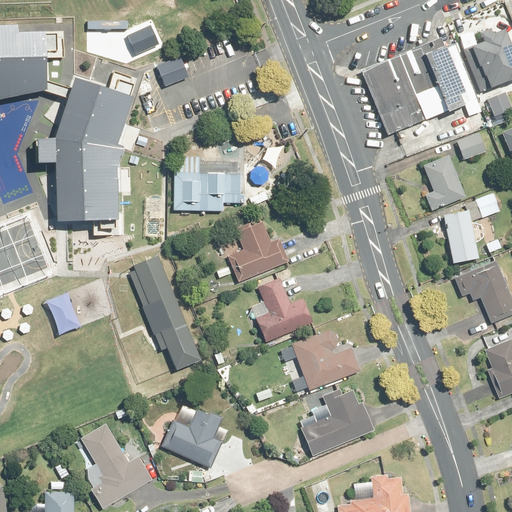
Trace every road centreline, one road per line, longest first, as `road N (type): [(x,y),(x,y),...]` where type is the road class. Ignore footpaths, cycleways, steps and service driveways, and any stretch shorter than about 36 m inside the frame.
road 1 (tertiary): [(455,466),(385,318),(374,245)]
road 2 (tertiary): [(374,245),(434,373),(455,466)]
road 3 (tertiary): [(305,49),(374,245)]
road 4 (residential): [(427,0),(305,49)]
